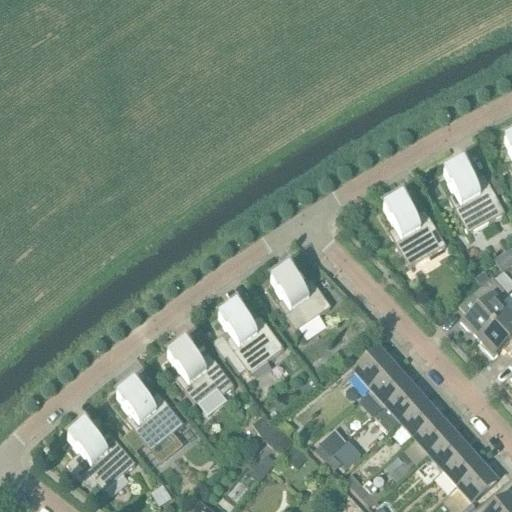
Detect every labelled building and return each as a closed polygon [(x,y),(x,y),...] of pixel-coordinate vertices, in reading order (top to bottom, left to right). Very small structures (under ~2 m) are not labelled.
[(511,141),(503,146),(505,149),(511,163),(511,165),(507,168),(511,178),(511,141)] [(443,179),(444,181),(453,197),(447,201),(467,237),(504,217),(484,180),(472,187),(462,168),(443,179)] [(382,214),(384,216),(393,232),(387,235),(409,271),(445,250),(424,214),(412,221),(401,202),(382,214)] [(288,274),(270,286),(282,303),(276,307),(295,335),(330,311),(311,284),(300,291),(288,274)] [(469,334),(478,343),(507,316),(499,308),(509,298),(492,280),(472,298),(482,309),(466,323),(465,321),(460,326),(468,335),(469,334)] [(227,336),(211,347),(223,363),(226,361),(239,378),(245,373),(249,378),(283,353),(279,347),(259,319),(248,327),(237,312),(236,310),(218,323),(219,325),(227,336)] [(511,322),(507,316),(478,343),(486,352),(484,353),(493,362),(498,358),(496,356),(511,341),(511,322)] [(184,348),(167,362),(168,364),(179,378),(174,382),(194,409),(196,408),(207,420),(226,405),(222,399),(234,390),(208,356),(197,365),(186,350),(184,348)] [(369,394),(395,371),(388,364),(385,366),(376,356),(353,376),(369,394)] [(395,371),(369,394),(384,410),(409,387),(395,371)] [(423,403),(409,387),(384,410),(372,420),(387,436),(398,426),(423,403)] [(129,419),(124,423),(150,455),(183,428),(157,396),(146,404),(133,388),(116,402),(129,419)] [(423,403),(398,426),(412,442),(438,420),(423,403)] [(264,444),(275,433),(274,432),(264,419),(256,425),(254,433),(263,444),(264,444)] [(452,436),(438,420),(412,442),(427,458),(452,436)] [(283,424),(277,431),(288,440),(294,433),(283,424)] [(84,429),(67,444),(78,457),(66,468),(70,474),(68,476),(91,495),(97,489),(103,496),(135,468),(108,436),(97,445),(84,429)] [(282,459),(294,445),(288,440),(277,431),(277,430),(274,432),(275,433),(264,444),(282,459)] [(452,436),(427,458),(441,475),(467,452),(452,436)] [(294,448),(282,461),(296,473),(308,460),(294,448)] [(320,449),(314,455),(323,465),(330,458),(320,449)] [(481,468),(467,452),(441,475),(456,491),(481,468)] [(340,468),(330,458),(323,465),(333,475),(340,468)] [(266,459),(262,465),(271,472),(276,466),(266,459)] [(481,468),(456,491),(471,508),(496,485),(481,468)] [(351,479),(344,485),(353,495),(360,489),(351,479)] [(369,499),(360,489),(353,495),(363,505),(369,499)] [(511,511),(511,503),(508,499),(491,511),(511,511)]
